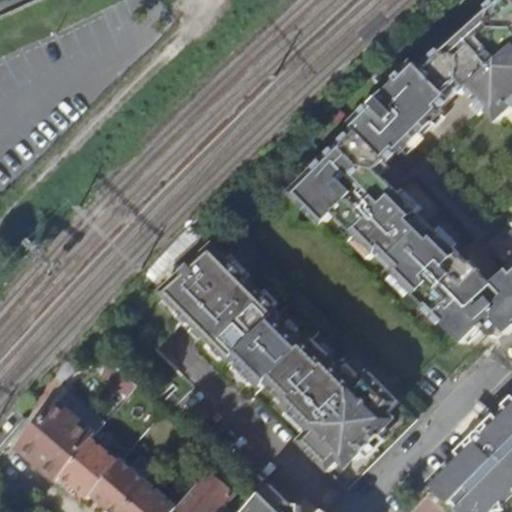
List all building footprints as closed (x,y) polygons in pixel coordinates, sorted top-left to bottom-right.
[(359,134),(299,196),(329,226),(339,215),(432,307),(430,309),(458,338),(475,322),(492,341),(496,343),(500,343),(503,340),(505,337),(506,334),(511,339),(511,337),(511,272),(494,289),(478,272),(389,186),(379,176),(401,154),(405,157),(415,146),(423,138),(435,126),(446,115),(442,112),(452,102),(448,98),(461,85),(499,126),(511,114),(511,0),(506,0),(424,75),(416,66),(354,129),(359,134)] [(362,464),(387,439),(392,434),(385,427),(405,407),(374,376),(362,388),(350,376),(317,342),(310,349),(279,317),(280,315),(227,261),(214,248),(205,256),(166,293),(237,364),(239,362),(268,390),(271,387),(317,432),(304,445),(336,476),(355,457),(362,464)] [(61,402),(21,448),(32,450),(35,448),(50,460),(47,463),(52,474),(52,475),(55,480),(57,482),(94,440),(96,442),(100,436),(61,402)] [(511,511),(511,419),(473,458),(439,491),(460,511),(511,511)] [(94,440),(57,482),(59,483),(96,442),(94,440)] [(96,442),(59,483),(71,494),(76,488),(78,489),(90,500),(93,497),(121,464),(96,442)] [(25,453),(38,458),(40,460),(45,465),(52,475),(52,474),(47,463),(50,460),(35,448),(32,450),(21,448),(21,449),(25,453)] [(121,464),(93,497),(108,509),(105,511),(129,511),(152,485),(124,460),(121,464)] [(213,475),(183,509),(186,511),(225,511),(237,498),(213,475)] [(152,485),(129,511),(180,511),(182,511),(152,485)] [(250,511),(302,511),(302,508),(291,507),(272,487),(259,501),(250,511)]
